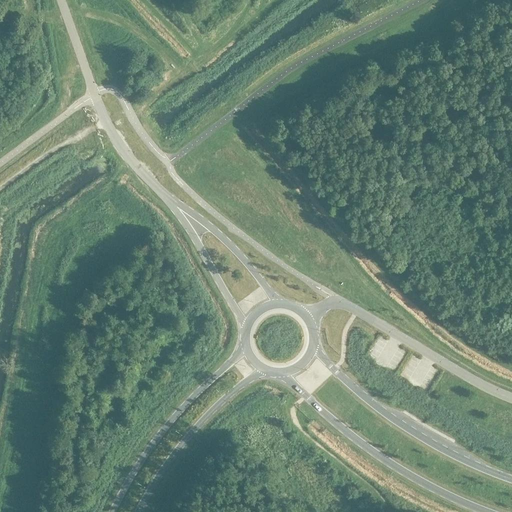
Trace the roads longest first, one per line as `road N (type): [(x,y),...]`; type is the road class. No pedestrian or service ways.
road 1 (secondary): [(285,373),(389,463),(484,511)]
road 2 (secondary): [(511,479),(396,421),(313,346)]
road 3 (unclassified): [(170,201),(147,184),(110,131),(60,0)]
road 4 (unclassified): [(305,316),(337,303),(511,399)]
road 5 (secondary): [(245,345),(152,443),(111,511)]
road 6 (secondary): [(137,511),(206,415),(264,371)]
road 7 (unclassified): [(278,305),(236,252),(170,201)]
road 8 (unclassified): [(170,201),(246,328)]
road 9 (track): [(106,122),(0,187)]
